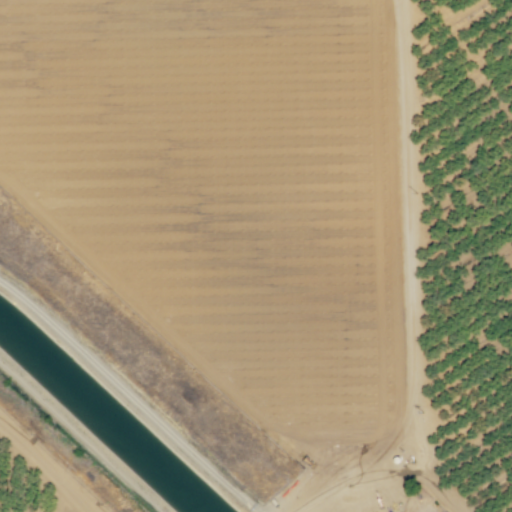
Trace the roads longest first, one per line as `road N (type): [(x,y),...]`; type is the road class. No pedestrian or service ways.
road 1 (track): [(399,0),(412,393),(385,447),(296,511)]
road 2 (track): [(355,471),(303,428),(247,402),(205,369),(0,179)]
road 3 (track): [(400,17),(0,13)]
road 4 (track): [(87,511),(0,426)]
